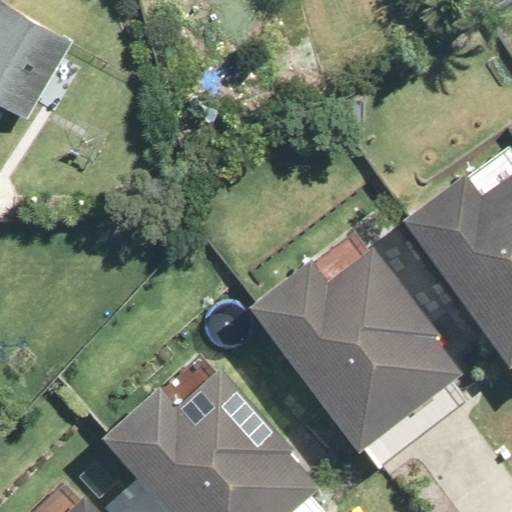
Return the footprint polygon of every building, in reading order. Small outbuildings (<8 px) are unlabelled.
[(0,0),(0,108),(4,101),(28,114),(75,34),(15,0),(0,0)] [(0,113),(0,151),(1,152),(18,124),(0,113)] [(474,166),(412,212),(511,348),(511,171),(490,187),(474,166)] [(470,367),(443,334),(449,329),(379,243),(334,278),(316,257),(255,306),(390,474),(475,405),(454,380),(470,367)] [(165,378),(107,431),(180,511),(321,511),(305,494),(324,476),(293,442),(296,439),(224,360),(183,397),(165,378)] [(107,511),(89,493),(69,511),(107,511)]
